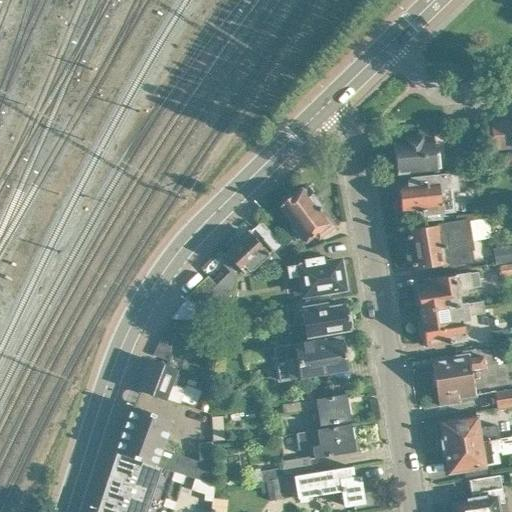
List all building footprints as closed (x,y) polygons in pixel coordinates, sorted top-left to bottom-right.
[(507,147),(505,122),(491,124),(493,149),(507,147)] [(396,175),(437,171),(433,130),(419,132),(420,138),(405,140),(405,145),(396,146),(394,147),(396,159),(393,160),(394,171),(396,171),(396,175)] [(402,213),(422,211),(423,221),(443,218),(442,212),(450,211),(448,191),(456,190),(455,176),(410,181),(411,185),(399,186),(400,200),(396,202),(395,207),(397,212),(402,213)] [(280,205),(291,221),(306,241),(316,234),(319,237),(334,226),(310,195),(312,192),(308,187),(304,188),(294,196),(293,194),(290,196),(289,195),(283,197),(281,201),(282,203),(280,205)] [(470,222),(449,225),(413,231),(413,235),(406,236),(407,239),(408,239),(410,252),(407,255),(408,262),(411,264),(412,267),(416,266),(416,270),(446,265),(445,261),(451,260),(452,264),(474,260),(472,247),(474,246),(470,222)] [(287,246),(272,231),(264,239),(278,254),(287,246)] [(230,271),(216,285),(207,277),(195,287),(196,288),(184,299),(185,299),(198,306),(203,305),(230,301),(236,277),(253,270),(264,259),(269,264),(279,261),(271,253),(271,254),(250,233),(241,241),(240,240),(238,242),(236,242),(231,247),(231,249),(229,250),(231,252),(227,256),(228,257),(225,259),(224,265),(230,271)] [(321,259),(287,265),(289,283),(302,281),(304,298),(320,295),(320,292),(343,288),(343,285),(345,283),(343,275),(341,273),(338,261),(322,264),(321,259)] [(511,264),(500,266),(502,276),(511,274),(511,264)] [(419,304),(421,312),(460,306),(457,290),(480,287),(477,272),(426,281),(427,287),(418,288),(418,287),(416,287),(417,291),(415,292),(417,304),(419,304)] [(231,301),(230,301),(203,305),(198,306),(185,299),(170,319),(171,319),(195,321),(206,319),(233,315),(231,301)] [(484,314),(483,307),(482,302),(460,306),(421,312),(424,329),(421,329),(424,343),(426,342),(426,347),(428,347),(428,345),(442,342),(443,345),(454,343),(455,346),(467,344),(464,322),(468,321),(468,316),(484,314)] [(301,309),(300,304),(282,307),(285,328),(304,325),(306,338),(350,331),(349,329),(352,328),(350,312),(347,313),(346,305),(330,308),(330,304),(301,309)] [(207,336),(206,319),(195,321),(171,319),(163,333),(207,336)] [(346,348),(345,348),(344,342),(343,343),(342,336),(274,347),(279,380),(348,369),(347,362),(348,362),(349,361),(351,360),(352,359),(352,357),(352,356),(353,355),(352,354),(352,352),(351,351),(350,350),(350,349),(348,348),(347,348),(346,348)] [(264,360),(262,349),(241,352),(243,364),(264,360)] [(467,355),(432,361),(434,373),(432,376),(434,386),(436,388),(439,406),(459,403),(458,399),(474,397),(471,373),(486,370),(483,356),(468,359),(467,355)] [(176,371),(150,361),(139,391),(165,400),(166,399),(179,404),(184,391),(177,389),(181,376),(175,374),(176,371)] [(511,392),(495,396),(497,409),(511,406),(511,392)] [(350,421),(345,395),(314,400),(314,399),(281,405),(282,415),(315,409),(318,426),(350,421)] [(162,449),(172,421),(133,407),(116,453),(173,473),(185,477),(194,480),(201,483),(215,488),(213,452),(197,452),(197,462),(162,449)] [(442,427),(440,427),(442,440),(444,440),(445,443),(445,448),(444,448),(444,449),(499,439),(496,426),(478,429),(476,418),(441,424),(442,427)] [(355,453),(350,425),(295,434),(297,448),(311,446),(313,460),(355,453)] [(498,463),(497,453),(511,450),(511,437),(444,449),(446,449),(447,456),(445,457),(447,470),(449,469),(450,473),(484,467),(484,466),(498,463)] [(116,453),(96,511),(160,511),(162,506),(165,498),(170,481),(171,480),(173,473),(116,453)] [(311,471),(309,458),(281,463),(283,475),(311,471)] [(362,482),(361,477),(357,478),(353,479),(351,467),(294,477),(298,500),(342,493),(345,506),(364,503),(360,482),(362,482)] [(173,473),(171,480),(182,484),(185,477),(173,473)] [(499,477),(470,481),(473,500),(459,503),(460,505),(455,505),(456,511),(496,511),(495,505),(503,503),(499,477)] [(194,480),(191,490),(198,492),(201,483),(194,480)] [(281,500),(278,480),(266,482),(269,502),(281,500)] [(201,483),(198,492),(205,494),(215,488),(201,483)] [(205,494),(204,500),(213,501),(215,488),(205,494)] [(165,498),(162,506),(174,510),(176,502),(165,498)]
